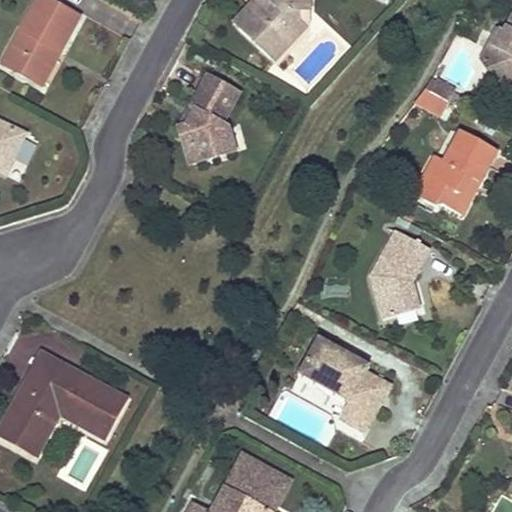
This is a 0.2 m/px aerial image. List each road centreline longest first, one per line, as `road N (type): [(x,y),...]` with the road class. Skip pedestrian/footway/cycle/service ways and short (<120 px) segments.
road 1 (residential): [(186,0),(113,135),(86,212),(64,240),(12,272)]
road 2 (residential): [(378,511),(418,463),(511,295)]
